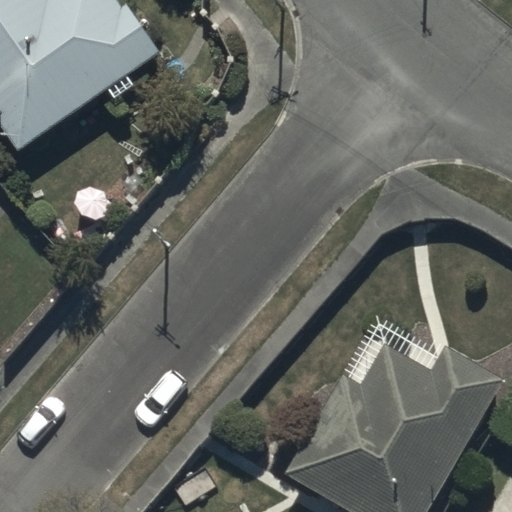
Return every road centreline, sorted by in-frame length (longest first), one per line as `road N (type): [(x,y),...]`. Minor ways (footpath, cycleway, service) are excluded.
road 1 (residential): [(412,38),(28,511)]
road 2 (residential): [(412,38),(511,110)]
